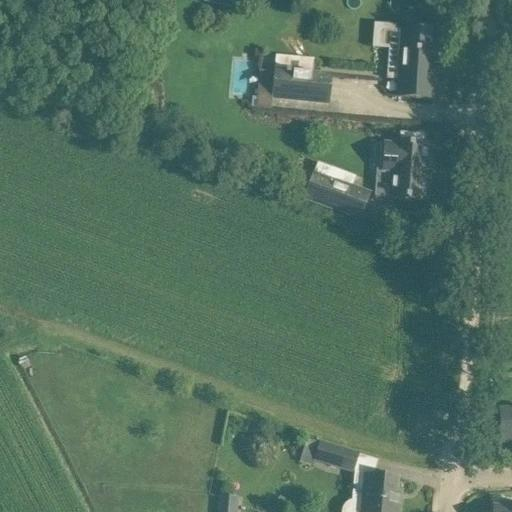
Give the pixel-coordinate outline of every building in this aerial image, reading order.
[(433,33),(433,27),(417,26),(417,32),(396,30),(394,50),(389,49),(387,69),(393,69),(392,80),(397,81),(396,97),(432,100),(437,33),(433,33)] [(232,58),(232,94),(248,94),(249,59),(232,58)] [(290,72),(290,70),(286,70),(286,71),(274,70),(272,98),(329,104),(331,76),(312,74),(290,72)] [(423,145),(424,135),(400,133),(399,143),(393,143),(393,145),(385,145),(381,145),(379,170),(383,171),(391,172),(389,199),(393,199),(393,205),(421,207),(421,201),(425,201),(429,145),(423,145)] [(369,195),(351,188),(314,174),(304,199),(360,220),(369,195)] [(511,410),(501,411),(502,443),(511,442),(511,410)] [(320,443),(315,461),(352,472),(357,455),(320,443)] [(397,478),(364,475),(362,502),(351,501),(349,501),(345,504),(342,508),(341,511),(399,511),(400,500),(401,492),(396,491),(397,478)] [(237,511),(239,498),(218,496),(216,511),(237,511)]
